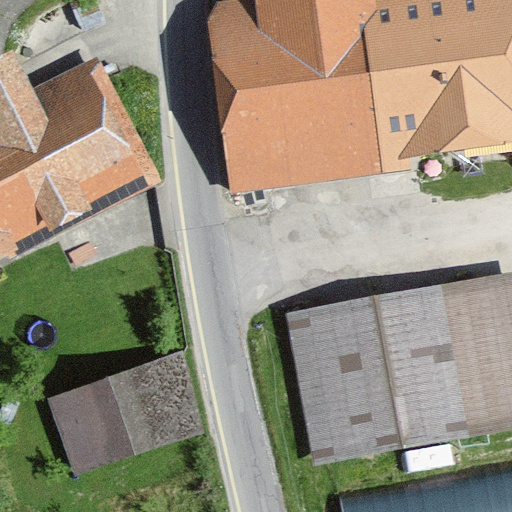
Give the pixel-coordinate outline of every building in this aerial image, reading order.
[(230,165),(511,128),(511,94),(499,0),(476,0),(364,15),(361,0),(264,0),(268,27),(213,35),(223,110),(230,165)] [(0,71),(0,234),(42,213),(47,223),(82,205),(77,195),(144,160),(96,68),(31,102),(12,65),(0,71)] [(511,285),(298,325),(322,453),(511,418),(511,285)] [(110,449),(151,435),(136,390),(95,404),(110,449)] [(511,511),(511,464),(343,488),(346,511),(511,511)]
